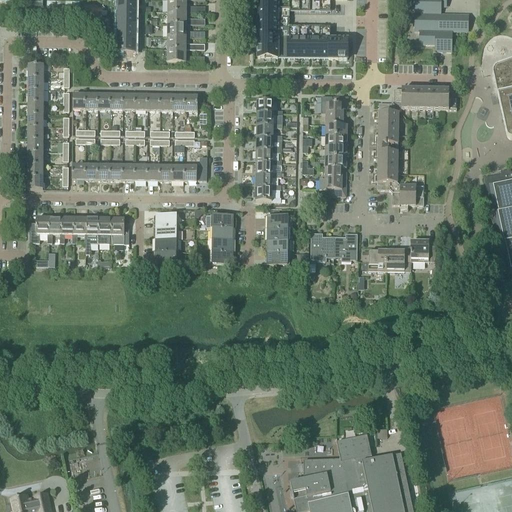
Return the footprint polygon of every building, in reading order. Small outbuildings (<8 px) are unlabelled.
[(0,0),(10,1),(10,0),(113,0),(118,1),(117,56),(136,56),(136,0),(0,0)] [(441,18),(441,10),(446,10),(446,0),(414,0),(415,1),(408,1),(407,12),(415,12),(415,21),(413,21),(412,29),(414,29),(414,34),(419,34),(419,47),(435,47),(435,54),(452,55),(452,39),(452,34),(467,34),(467,22),(468,22),(469,18),(441,18)] [(259,1),(259,2),(259,11),(277,12),(277,3),(277,2),(259,1)] [(186,9),(186,3),(186,2),(168,2),(168,15),(186,15),(195,15),(195,9),(186,9)] [(259,11),(259,21),(277,21),(277,12),(259,11)] [(186,22),(186,15),(168,15),(168,27),(186,28),(195,28),(195,22),(186,22)] [(259,21),(259,31),(277,31),(277,21),(259,21)] [(185,34),(186,28),(168,27),(168,40),(185,40),(195,41),(195,34),(185,34)] [(258,41),(276,41),(276,40),(277,40),(277,31),(259,31),(259,41),(258,41)] [(185,47),(185,40),(168,40),(167,53),(185,53),(194,53),(194,47),(185,47)] [(276,41),(276,62),(277,62),(277,61),(288,61),(288,43),(288,40),(277,40),(276,40),(276,41)] [(258,41),(257,61),(276,62),(276,41),(258,41)] [(288,43),(288,61),(298,61),(298,43),(288,43)] [(298,43),(298,61),(308,61),(309,43),(298,43)] [(309,43),(308,61),(319,61),(319,43),(309,43)] [(319,43),(319,61),(328,61),(328,62),(329,62),(329,43),(319,43)] [(329,43),(329,62),(347,63),(347,55),(346,55),(346,56),(344,56),(344,50),(346,50),(347,50),(347,43),(329,43)] [(185,59),(185,53),(167,53),(167,65),(194,66),(194,59),(185,59)] [(511,60),(498,66),(496,66),(495,67),(494,68),(493,69),(493,70),(492,72),(492,73),(492,75),(499,103),(506,136),(506,138),(507,139),(508,140),(509,141),(510,141),(511,142),(511,141),(511,60)] [(28,80),(43,80),(44,68),(28,68),(28,80)] [(63,81),(69,81),(69,72),(64,71),(63,77),(59,77),(59,81),(63,81)] [(43,81),(43,80),(28,80),(28,93),(43,93),(43,85),(48,85),(48,81),(43,81)] [(456,113),(456,108),(456,101),(449,101),(449,93),(445,93),(445,88),(436,88),(436,93),(429,93),(430,88),(421,88),(421,93),(414,93),(414,88),(405,88),(405,92),(394,92),(393,104),(390,107),(378,107),(378,115),(374,114),(374,123),(378,123),(398,123),(398,115),(401,112),(441,113),(456,113)] [(43,105),(43,93),(28,93),(28,105),(43,105)] [(85,113),(85,98),(73,97),(73,113),(85,113)] [(98,113),(98,98),(85,98),(85,113),(98,113)] [(110,113),(110,98),(98,98),(98,113),(110,113)] [(122,113),(123,98),(110,98),(110,113),(122,113)] [(135,114),(135,98),(123,98),(122,113),(135,114)] [(147,114),(148,98),(135,98),(135,114),(147,114)] [(160,114),(160,99),(148,98),(147,114),(160,114)] [(172,114),(173,99),(160,99),(160,114),(172,114)] [(185,114),(185,99),(173,99),(172,114),(185,114)] [(185,114),(197,115),(198,99),(185,99),(185,114)] [(273,118),(282,118),(282,114),(273,114),(274,100),(261,100),(261,104),(257,104),(255,106),(254,110),(257,112),(257,116),(273,117),(273,118)] [(326,117),(343,117),(343,112),(347,112),(347,100),(332,100),(332,106),(326,106),(326,117)] [(43,118),(43,105),(28,105),(28,118),(43,118)] [(273,126),(273,118),(273,117),(257,116),(256,129),(273,129),(273,131),(282,131),(282,126),(273,126)] [(343,123),(343,117),(326,117),(326,127),(347,128),(347,123),(343,123)] [(43,130),(43,118),(28,118),(28,130),(43,130)] [(397,177),(398,123),(378,123),(378,126),(378,135),(378,138),(373,138),(373,146),(378,146),(378,154),(373,153),(373,162),(378,162),(377,165),(377,174),(377,177),(397,177)] [(346,139),(347,128),(326,127),(325,139),(346,139)] [(194,135),(191,135),(191,129),(185,129),(185,135),(184,140),(193,140),(194,135)] [(273,139),(273,131),(273,129),(256,129),(256,141),(273,142),(273,143),(282,143),(282,139),(273,139)] [(43,143),(43,130),(28,130),(28,143),(43,143)] [(346,150),(346,139),(325,139),(325,149),(346,150)] [(273,151),(273,143),(273,142),(256,141),(256,154),(272,154),(272,156),(281,156),(282,151),(273,151)] [(43,155),(43,143),(28,143),(28,155),(43,155)] [(159,149),(159,143),(150,143),(150,148),(153,148),(153,153),(159,153),(159,149)] [(68,155),(68,146),(63,146),(63,150),(59,150),(59,155),(63,155),(68,155)] [(346,161),(346,150),(325,149),(325,160),(346,161)] [(272,163),(272,156),(272,154),(256,154),(256,166),(272,166),(272,168),(281,168),(281,164),(272,163)] [(43,168),(43,155),(28,155),(27,168),(43,168)] [(346,172),(346,161),(325,160),(325,171),(346,172)] [(207,184),(207,161),(200,161),(199,169),(196,168),(196,170),(184,169),(184,185),(197,185),(197,184),(207,184)] [(272,176),(272,168),(272,166),(256,166),(255,178),(272,179),(272,181),(281,181),(281,176),(272,176)] [(43,180),(43,168),(27,168),(27,180),(43,180)] [(84,183),(84,168),(72,168),(72,183),(84,183)] [(97,184),(97,168),(84,168),(84,183),(97,184)] [(109,184),(109,168),(97,168),(97,184),(109,184)] [(122,184),(122,169),(109,168),(109,184),(122,184)] [(134,184),(134,169),(122,169),(122,184),(134,184)] [(147,184),(147,169),(134,169),(134,184),(147,184)] [(159,184),(159,169),(147,169),(147,184),(159,184)] [(172,185),(172,169),(159,169),(159,184),(172,185)] [(184,185),(184,169),(172,169),(172,185),(184,185)] [(346,182),(346,172),(325,171),(324,181),(324,182),(346,182)] [(511,174),(510,175),(510,172),(500,174),(501,177),(483,181),(489,207),(488,207),(495,236),(494,236),(500,264),(508,262),(511,273),(511,174)] [(400,188),(397,185),(397,177),(377,177),(373,177),(372,185),(377,185),(377,193),(389,193),(392,196),(392,208),(399,208),(399,213),(408,213),(408,209),(410,209),(416,209),(419,209),(423,209),(423,204),(424,188),(400,188)] [(272,188),(272,181),(272,179),(255,178),(255,191),(272,191),(272,193),(281,193),(281,188),(272,188)] [(43,193),(43,180),(27,180),(27,193),(43,193)] [(345,199),(346,182),(324,182),(324,181),(319,181),(319,193),(330,193),(330,199),(345,199)] [(272,201),(272,193),(272,191),(255,191),(255,204),(271,204),(271,205),(280,206),(281,201),(272,201)] [(235,232),(235,225),(233,225),(233,219),(229,219),(229,215),(213,213),(213,219),(206,219),(205,231),(210,231),(235,232)] [(176,228),(176,219),(156,218),(156,224),(153,224),(153,231),(178,231),(178,228),(176,228)] [(288,229),(288,220),(268,220),(267,226),(265,226),(265,232),(290,232),(290,229),(288,229)] [(49,237),(49,221),(36,221),(36,227),(29,226),(29,246),(39,246),(40,237),(47,237),(49,237)] [(61,238),(61,221),(49,221),(49,237),(47,237),(47,246),(52,247),(52,237),(60,238),(61,238)] [(74,238),(74,221),(61,221),(61,238),(60,238),(60,247),(64,247),(64,238),(72,238),(74,238)] [(86,238),(86,221),(74,221),(74,238),(72,238),(72,247),(77,247),(77,238),(84,238),(86,238)] [(99,238),(99,222),(86,221),(86,238),(84,238),(84,247),(89,247),(89,238),(97,238),(99,238)] [(111,238),(111,222),(99,222),(99,238),(97,238),(97,247),(102,247),(102,238),(109,238),(111,238)] [(109,247),(123,247),(129,247),(129,229),(124,229),(124,222),(111,222),(111,238),(109,238),(109,247)] [(178,234),(178,231),(153,231),(153,237),(156,237),(156,243),(176,243),(176,234),(178,234)] [(235,238),(235,232),(210,231),(210,235),(213,235),(212,243),(233,244),(233,238),(235,238)] [(290,236),(290,232),(265,232),(265,238),(267,238),(267,244),(287,244),(287,236),(290,236)] [(322,240),(322,237),(311,237),(310,263),(316,263),(316,264),(326,264),(326,261),(333,261),(334,241),(322,240)] [(357,263),(357,237),(345,237),(345,241),(334,241),(333,261),(341,261),(341,265),(351,265),(351,263),(357,263)] [(176,251),(176,243),(156,243),(156,248),(153,248),(153,254),(178,255),(178,251),(176,251)] [(232,249),(233,244),(212,243),(212,252),(210,252),(210,255),(235,255),(235,249),(232,249)] [(287,253),(287,244),(267,244),(267,250),(265,250),(265,256),(290,256),(290,253),(287,253)] [(428,245),(410,244),(410,255),(410,265),(411,265),(434,265),(435,245),(428,245)] [(178,258),(178,255),(153,254),(153,261),(155,261),(155,267),(175,267),(176,258),(178,258)] [(386,275),(386,254),(368,254),(362,254),(362,275),(386,275)] [(404,255),(404,254),(386,254),(386,275),(410,275),(411,265),(410,265),(410,255),(404,255)] [(235,262),(235,255),(210,255),(210,259),(212,259),(212,268),(232,268),(232,262),(235,262)] [(290,260),(290,256),(265,256),(265,262),(267,262),(267,268),(287,268),(287,260),(290,260)] [(346,298),(348,306),(349,306),(358,304),(355,295),(346,298)] [(372,459),(367,438),(337,445),(340,462),(304,463),(304,472),(304,482),(290,485),(295,511),(412,511),(401,456),(372,462),(372,459)] [(49,511),(46,497),(34,499),(34,501),(27,503),(26,498),(10,501),(11,505),(9,506),(10,511),(49,511)]
